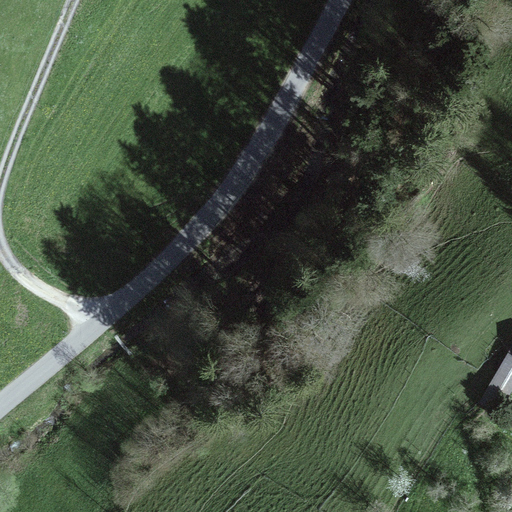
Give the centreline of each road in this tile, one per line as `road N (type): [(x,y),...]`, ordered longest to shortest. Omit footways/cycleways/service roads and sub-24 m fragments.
road 1 (tertiary): [(342,0),(212,212),(0,405)]
road 2 (track): [(0,189),(74,0)]
road 3 (track): [(102,320),(20,275),(0,243)]
